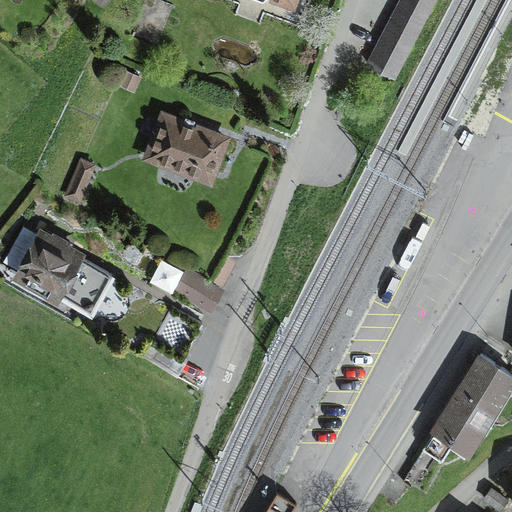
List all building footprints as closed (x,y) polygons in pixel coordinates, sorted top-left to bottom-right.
[(434,0),(400,0),(368,62),(394,76),(434,0)] [(163,113),(147,156),(210,180),(226,137),(163,113)] [(67,194),(79,199),(93,164),(82,159),(67,194)] [(63,239),(44,229),(20,273),(55,293),(57,289),(92,309),(111,273),(59,245),(63,239)] [(151,279),(175,288),(185,262),(161,253),(151,279)] [(187,270),(176,291),(207,308),(219,288),(187,270)] [(151,343),(181,360),(202,322),(172,305),(151,343)] [(464,454),(511,376),(511,372),(481,353),(423,447),(442,459),(450,445),(464,454)] [(492,489),(485,499),(496,506),(503,496),(492,489)]
